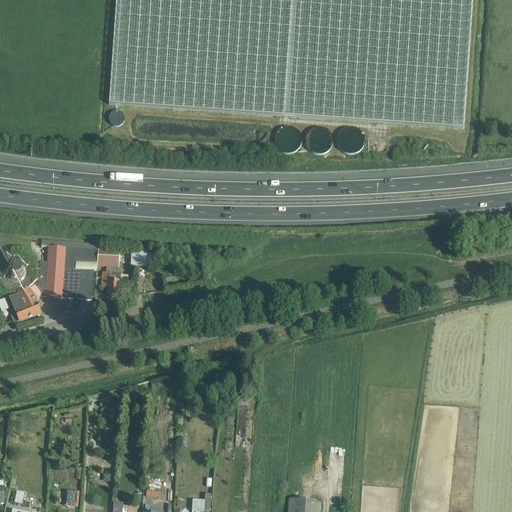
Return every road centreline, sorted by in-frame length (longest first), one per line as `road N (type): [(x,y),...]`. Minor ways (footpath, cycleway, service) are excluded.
road 1 (motorway): [(511,174),(275,189),(0,169)]
road 2 (motorway): [(0,195),(245,214),(511,199)]
